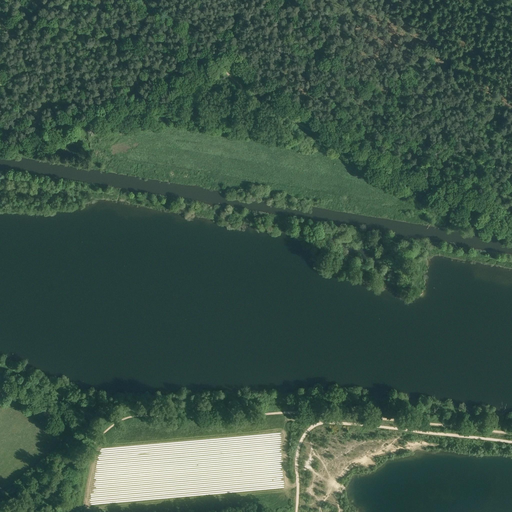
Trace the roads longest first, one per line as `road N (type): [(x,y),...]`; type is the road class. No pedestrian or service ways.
road 1 (unknown): [(511,205),(428,186),(261,100),(224,72),(155,44),(0,11)]
road 2 (track): [(146,0),(182,24),(260,102),(427,191),(511,219)]
road 3 (unknown): [(511,442),(320,423),(297,446),(299,511)]
